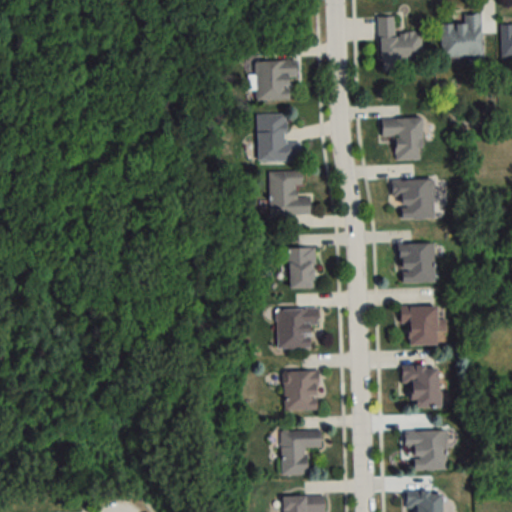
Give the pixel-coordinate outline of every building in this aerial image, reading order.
[(441,56),(480,56),(480,13),(463,13),(463,23),(441,23),(441,56)] [(378,60),(422,59),(421,31),(394,32),(393,16),(376,16),(378,60)] [(511,57),(511,23),(500,23),(500,58),(511,57)] [(254,100),(294,100),(293,60),(254,61),(254,100)] [(255,114),(256,162),(301,161),(301,144),(285,145),(284,113),(255,114)] [(420,118),(379,118),(379,138),(393,138),(393,160),(420,160),(420,118)] [(268,215),(309,215),(308,196),(299,196),(299,171),(268,171),(268,215)] [(432,219),(432,179),(390,179),(390,201),(399,201),(399,219),(432,219)] [(433,243),(398,244),(398,283),(433,283),(433,243)] [(287,289),(314,289),(314,248),(287,248),(287,289)] [(398,307),(398,326),(406,326),(406,346),(436,346),(436,307),(398,307)] [(309,348),(308,326),(316,326),(316,309),(275,310),(276,349),(309,348)] [(437,366),(403,366),(404,408),(438,407),(437,366)] [(283,371),(283,411),(316,411),(316,371),(283,371)] [(279,476),(306,475),(305,449),(319,449),(319,431),(279,431),(279,476)] [(445,471),(445,431),(403,431),(403,451),(411,451),(411,471),(445,471)] [(405,509),(414,509),(413,511),(441,511),(441,492),(405,492),(405,509)] [(281,497),(281,511),(322,511),(323,496),(281,497)]
